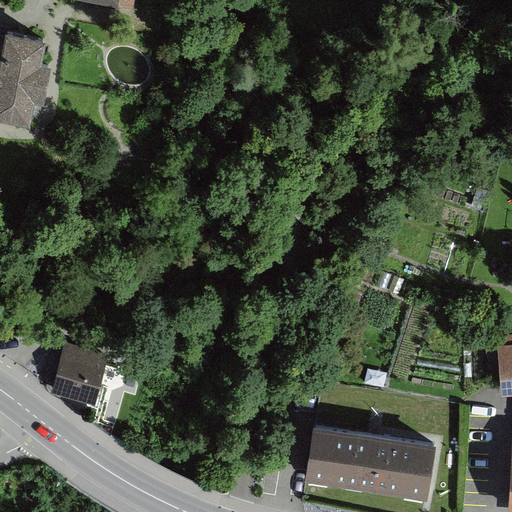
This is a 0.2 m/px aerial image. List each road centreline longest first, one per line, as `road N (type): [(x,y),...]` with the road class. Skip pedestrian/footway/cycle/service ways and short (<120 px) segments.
road 1 (track): [(271,511),(275,323),(305,176),(350,139),(511,44)]
road 2 (primary): [(189,511),(76,450),(0,391)]
road 3 (track): [(155,511),(275,323)]
